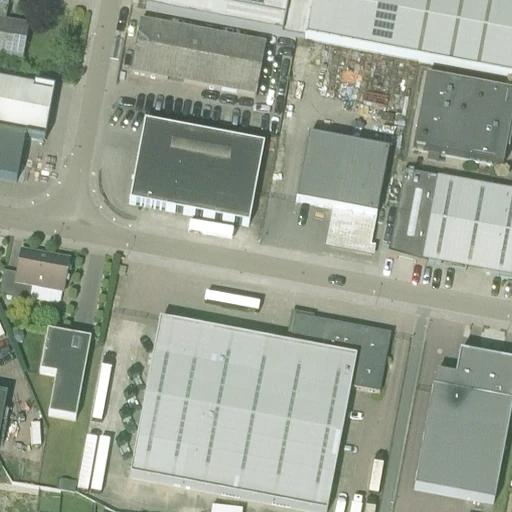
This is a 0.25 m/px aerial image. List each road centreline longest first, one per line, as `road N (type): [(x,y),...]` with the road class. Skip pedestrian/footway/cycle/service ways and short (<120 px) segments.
road 1 (unclassified): [(66,230),(511,319)]
road 2 (unclassified): [(112,0),(66,230)]
